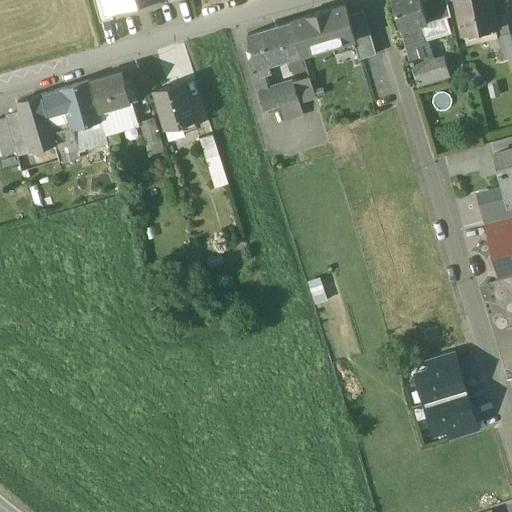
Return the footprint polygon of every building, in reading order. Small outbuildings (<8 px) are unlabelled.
[(113,19),(107,0),(93,0),(100,22),(113,19)] [(107,0),(111,10),(145,0),(107,0)] [(421,0),(391,0),(415,80),(444,71),(440,60),(431,62),(424,39),(420,24),(427,21),(428,21),(436,19),(436,20),(438,20),(431,0),(421,0)] [(446,0),(431,0),(438,20),(445,18),(450,16),(446,0)] [(489,0),(455,0),(463,35),(496,28),(489,0)] [(347,5),(317,13),(327,46),(356,38),(350,17),(347,5)] [(367,12),(350,17),(356,38),(362,58),(379,53),(367,12)] [(317,13),(293,21),(302,53),(327,46),(317,13)] [(436,19),(428,21),(427,21),(420,24),(424,39),(439,35),(439,34),(450,31),(445,18),(438,20),(436,20),(436,19)] [(293,21),(277,25),(277,27),(287,58),(302,53),(293,21)] [(277,27),(248,35),(252,49),(247,51),(249,59),(254,57),(257,66),(259,65),(260,72),(271,69),(270,62),(287,58),(277,27)] [(511,39),(510,33),(497,36),(503,60),(511,57),(511,39)] [(475,69),(467,76),(478,89),(486,82),(475,69)] [(123,70),(90,80),(99,110),(132,101),(127,84),(123,70)] [(294,82),(299,98),(301,105),(317,100),(310,77),(294,82)] [(90,80),(61,88),(72,125),(73,128),(102,120),(99,110),(90,80)] [(184,81),(155,90),(166,128),(182,124),(195,120),(184,81)] [(294,82),(281,86),(285,102),(299,98),(294,82)] [(137,99),(133,83),(127,84),(132,101),(137,99)] [(281,86),(259,92),(264,109),(280,103),(285,102),(281,86)] [(72,125),(61,88),(42,94),(52,127),(53,131),(72,125)] [(42,94),(18,102),(20,111),(27,135),(52,127),(42,94)] [(301,105),(299,98),(285,102),(280,103),(285,121),(304,115),(301,105)] [(132,101),(99,110),(102,120),(106,133),(140,123),(140,122),(138,122),(132,101)] [(20,111),(14,113),(14,116),(6,118),(16,152),(17,156),(32,151),(27,135),(20,111)] [(155,117),(140,122),(140,123),(150,155),(164,151),(155,117)] [(6,118),(0,119),(0,156),(16,152),(6,118)] [(195,120),(182,124),(184,129),(197,126),(195,120)] [(72,125),(53,131),(57,144),(55,145),(58,153),(79,149),(73,128),(72,125)] [(52,127),(27,135),(32,151),(55,145),(57,144),(53,131),(52,127)] [(213,134),(199,137),(210,172),(223,168),(213,134)] [(511,149),(493,154),(499,177),(501,177),(507,201),(508,204),(510,204),(511,203),(511,149)] [(507,201),(482,207),(486,223),(511,216),(511,211),(510,204),(508,204),(507,201)] [(511,216),(486,223),(490,237),(496,235),(495,234),(511,229),(511,216)] [(511,229),(495,234),(496,235),(505,272),(511,269),(511,229)] [(320,277),(308,282),(315,304),(327,300),(320,277)] [(452,351),(427,359),(430,370),(456,363),(452,351)] [(430,370),(417,375),(425,403),(465,391),(457,362),(430,370)] [(465,391),(425,403),(434,432),(448,428),(473,420),(474,419),(465,391)] [(473,420),(448,428),(451,439),(477,431),(473,420)]
